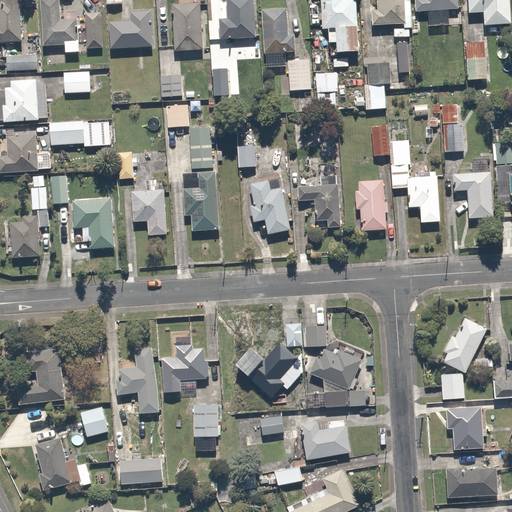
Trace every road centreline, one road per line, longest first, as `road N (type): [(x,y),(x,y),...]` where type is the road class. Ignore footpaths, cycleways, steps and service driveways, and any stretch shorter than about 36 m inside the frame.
road 1 (residential): [(0,303),(393,277)]
road 2 (residential): [(408,511),(393,277)]
